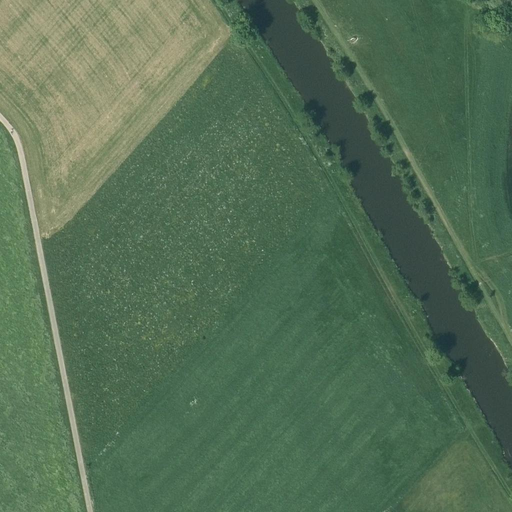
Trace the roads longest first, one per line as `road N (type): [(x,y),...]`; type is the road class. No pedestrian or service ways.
road 1 (track): [(217,0),(511,495)]
road 2 (track): [(0,119),(25,146),(94,511)]
road 3 (track): [(511,341),(313,0)]
